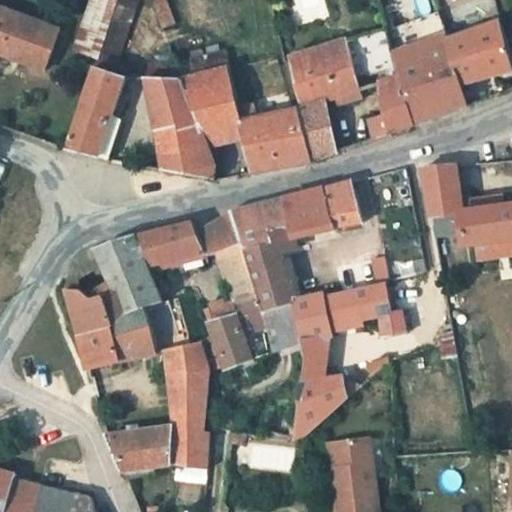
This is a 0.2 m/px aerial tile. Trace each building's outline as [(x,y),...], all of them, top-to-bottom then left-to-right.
[(88,0),(74,52),(120,65),(138,0),(88,0)] [(151,0),(159,28),(173,25),(165,0),(151,0)] [(59,31),(0,7),(0,53),(16,60),(44,71),(59,31)] [(390,29),(403,76),(417,125),(447,114),(468,106),(463,88),(451,48),(449,39),(442,13),(390,29)] [(451,48),(463,88),(511,71),(511,60),(502,23),(449,39),(451,48)] [(390,28),(349,40),(359,78),(386,71),(389,80),(403,76),(390,29),(390,28)] [(298,109),(312,163),(341,153),(327,107),(338,104),(363,96),(359,78),(349,40),(289,58),(303,107),(298,109)] [(193,61),(222,54),(219,44),(190,51),(193,61)] [(0,53),(0,60),(14,66),(16,60),(0,53)] [(246,138),(240,110),(227,53),(222,54),(193,61),(177,65),(183,80),(190,98),(202,128),(205,136),(210,149),(246,138)] [(126,79),(94,69),(70,134),(65,150),(98,160),(120,100),(135,104),(137,75),(128,72),(126,79)] [(417,125),(403,76),(389,80),(383,82),(383,90),(389,114),(371,120),(379,139),(417,125)] [(149,79),(160,133),(202,128),(190,98),(183,80),(149,79)] [(363,96),(338,104),(340,110),(365,102),(363,96)] [(240,110),(246,138),(255,174),(268,171),(312,163),(298,109),(260,117),(255,106),(240,110)] [(205,136),(202,128),(160,133),(165,172),(212,181),(215,181),(216,164),(210,149),(205,136)] [(433,221),(462,215),(467,249),(511,242),(511,205),(466,213),(458,167),(423,171),(433,221)] [(292,230),(295,241),(362,225),(352,184),(293,198),(286,200),(292,230)] [(286,200),(257,207),(232,214),(244,250),(276,247),(272,233),(279,232),(292,230),(286,200)] [(261,300),(244,250),(232,214),(211,229),(219,254),(232,299),(209,306),(210,310),(215,327),(237,319),(237,314),(261,300)] [(145,307),(152,334),(169,329),(160,295),(190,286),(183,260),(206,252),(199,233),(196,224),(139,239),(114,246),(128,280),(122,283),(131,311),(145,307)] [(208,257),(219,254),(211,229),(199,233),(206,252),(208,257)] [(283,245),(295,241),(292,230),(279,232),(283,245)] [(272,233),(276,247),(283,245),(279,232),(272,233)] [(122,283),(128,280),(114,246),(97,250),(113,290),(122,283)] [(276,247),(244,250),(261,300),(286,282),(276,247)] [(287,281),(286,282),(261,300),(266,312),(279,308),(294,305),(287,281)] [(96,302),(84,290),(68,290),(74,318),(79,338),(114,325),(131,311),(122,283),(113,290),(96,302)] [(308,357),(307,362),(306,369),(306,385),(308,434),(319,425),(354,394),(362,388),(358,386),(352,384),(346,383),(344,376),(322,382),(323,362),(322,340),(339,338),(339,331),(362,326),(362,322),(380,318),(383,340),(406,336),(402,314),(393,315),(386,284),(324,299),(324,297),(294,305),(302,334),(304,340),(305,345),(308,357)] [(237,314),(237,319),(215,327),(212,328),(216,339),(217,343),(226,370),(253,360),(243,334),(259,329),(264,327),(270,325),(266,312),(261,300),(237,314)] [(294,305),(279,308),(289,346),(304,340),(302,334),(294,305)] [(131,311),(114,325),(79,338),(80,340),(88,373),(157,356),(152,334),(145,307),(131,311)] [(279,308),(266,312),(270,325),(264,327),(272,352),(289,346),(279,308)] [(212,328),(215,327),(210,310),(184,328),(189,348),(201,344),(216,339),(212,328)] [(259,329),(243,334),(253,360),(267,354),(259,329)] [(209,345),(216,368),(216,369),(226,370),(217,343),(209,345)] [(206,431),(210,371),(201,344),(189,348),(166,353),(172,397),(176,428),(121,434),(118,417),(102,419),(118,459),(123,473),(169,467),(207,470),(208,455),(210,432),(206,431)] [(367,366),(371,380),(391,363),(390,354),(367,366)] [(383,511),(375,437),(339,441),(342,469),(336,470),(340,511),(383,511)] [(0,511),(36,511),(41,488),(14,482),(15,475),(0,471),(0,511)] [(41,488),(36,511),(75,511),(77,496),(41,488)] [(93,511),(91,499),(77,496),(75,511),(93,511)]
